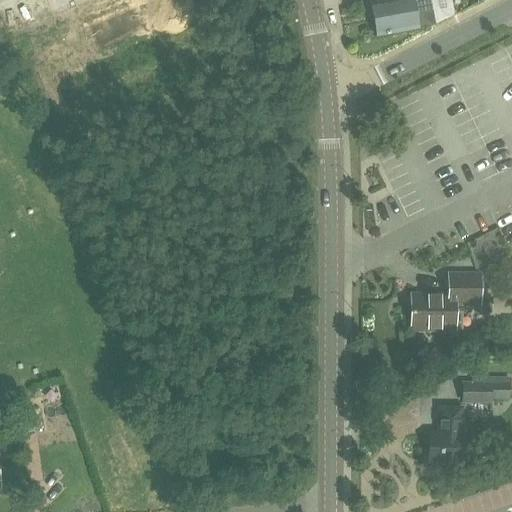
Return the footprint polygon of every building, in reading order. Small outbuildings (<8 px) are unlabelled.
[(374,0),(373,0),(369,1),(376,37),(417,29),(429,26),(430,26),(431,25),(434,24),(454,13),(451,0),(374,0)] [(478,302),(479,274),(447,273),(447,294),(410,294),(410,328),(454,328),(454,302),(478,302)] [(471,378),(471,383),(461,383),(461,403),(491,403),(491,400),(510,400),(509,378),(471,378)] [(439,408),(439,434),(429,434),(429,460),(446,461),(446,464),(460,464),(461,434),(458,434),(459,408),(439,408)] [(32,422),(22,424),(23,433),(34,432),(32,422)]
